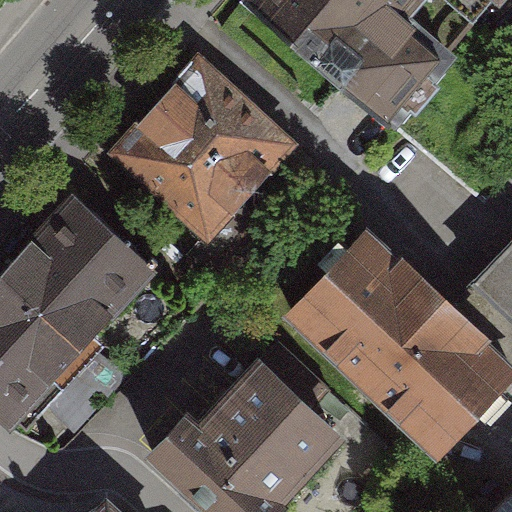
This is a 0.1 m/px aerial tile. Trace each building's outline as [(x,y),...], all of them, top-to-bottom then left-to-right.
[(230,0),(220,11),(362,137),(447,41),(400,0),(230,0)] [(291,141),(195,59),(114,154),(210,235),(291,141)] [(157,278),(72,196),(0,270),(0,421),(10,431),(157,278)] [(276,297),(432,448),(511,365),(511,356),(360,210),(276,297)] [(150,452),(214,511),(273,511),(346,434),(250,345),(150,452)] [(130,511),(101,483),(73,511),(130,511)] [(511,511),(511,493),(493,511),(511,511)]
